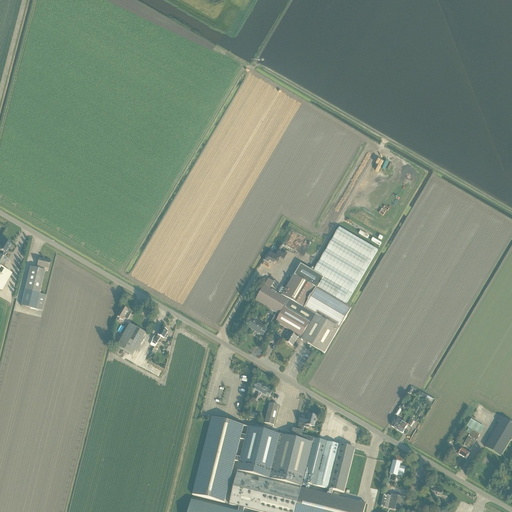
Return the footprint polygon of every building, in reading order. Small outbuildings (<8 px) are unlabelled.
[(339,329),(338,329),(350,308),(345,306),(378,250),(339,228),(314,272),(300,264),(281,296),(270,289),(275,282),(269,279),(255,301),(279,316),(276,322),(283,327),(285,328),(288,330),(287,333),(289,334),(285,342),(293,347),(299,336),(301,337),(310,323),(310,324),(301,340),(325,354),(339,329)] [(0,290),(2,292),(12,274),(10,273),(3,269),(8,260),(4,257),(12,244),(5,241),(4,243),(2,241),(0,244),(0,246),(1,247),(0,249),(0,250),(4,253),(2,256),(0,255),(0,290)] [(378,253),(381,254),(383,250),(374,245),(373,247),(379,251),(378,253)] [(49,270),(51,262),(39,259),(37,269),(30,267),(21,306),(42,311),(46,296),(40,294),(45,271),(44,271),(45,269),(49,270)] [(118,322),(120,319),(123,321),(125,318),(128,320),(132,313),(128,311),(129,311),(123,308),(117,317),(118,317),(116,321),(118,322)] [(269,321),(273,324),(278,316),(273,314),(269,321)] [(265,326),(261,324),(253,319),(248,328),(263,336),(264,335),(267,330),(264,328),(265,326)] [(136,351),(137,352),(145,339),(143,338),(146,334),(129,324),(117,346),(133,356),(136,351)] [(168,332),(163,328),(160,332),(159,332),(158,335),(157,338),(155,337),(150,345),(155,347),(160,340),(161,337),(164,339),(168,332)] [(264,396),(268,399),(272,392),(268,390),(269,389),(257,383),(253,390),(258,393),(254,400),(257,402),(261,394),(264,396)] [(435,402),(437,399),(428,393),(426,395),(435,402)] [(264,425),(265,424),(274,426),(279,406),(270,404),(265,423),(250,419),(249,422),(264,425)] [(260,420),(261,415),(249,412),(248,417),(260,420)] [(307,417),(301,416),(299,423),(297,431),(293,430),(291,438),(248,427),(246,436),(242,435),(244,426),(212,418),(192,495),(225,503),(235,461),(240,463),(229,505),(240,507),(238,511),(243,511),(245,508),(259,511),(364,511),(366,504),(336,497),(332,496),(333,490),(336,491),(344,493),(355,449),(336,444),(314,439),(302,436),(304,427),(309,428),(310,426),(314,427),(317,417),(309,414),(308,420),(306,419),(307,417)] [(501,457),(511,438),(511,423),(500,417),(497,421),(499,423),(485,448),(501,457)] [(402,433),(408,425),(396,418),(391,427),(402,433)] [(471,419),(467,427),(469,428),(467,432),(470,434),(463,446),(471,450),(484,427),(471,419)] [(466,459),(470,454),(462,449),(463,448),(459,445),(456,451),(460,453),(458,455),(466,459)] [(396,483),(398,472),(403,473),(403,472),(404,472),(405,470),(404,469),(404,468),(400,466),(400,465),(393,463),(392,471),(391,471),(389,481),(396,483)] [(434,489),(434,485),(427,484),(426,488),(428,489),(426,498),(432,500),(433,498),(436,499),(437,498),(441,499),(441,500),(446,502),(447,495),(443,494),(443,491),(434,489)] [(399,511),(401,511),(405,498),(392,495),(391,497),(384,495),(380,507),(399,511)] [(238,511),(191,500),(188,511),(238,511)]
